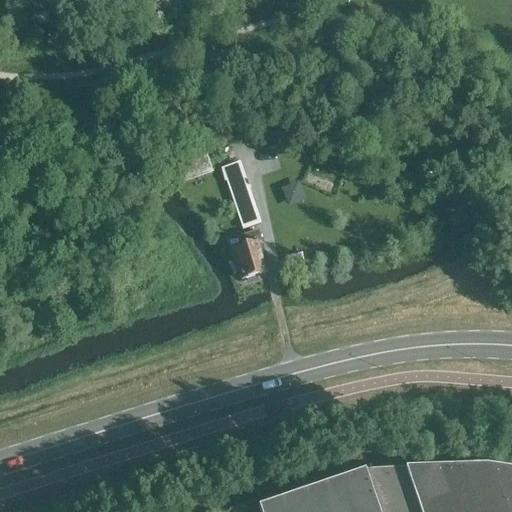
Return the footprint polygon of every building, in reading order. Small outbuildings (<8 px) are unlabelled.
[(235,156),(232,146),(218,150),(222,160),(235,156)] [(167,166),(173,185),(212,173),(206,154),(167,166)] [(222,171),(225,180),(227,179),(245,232),(262,227),(241,165),(222,171)] [(262,244),(259,233),(245,237),(248,247),(234,250),(243,282),(267,275),(258,245),(262,244)] [(511,511),(511,472),(487,468),(406,471),(366,474),(260,510),(260,511),(511,511)]
